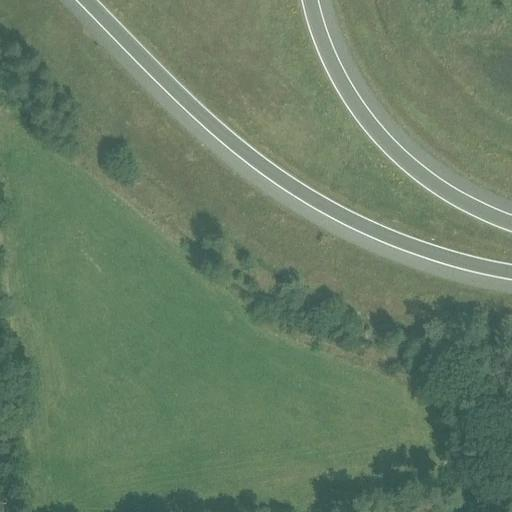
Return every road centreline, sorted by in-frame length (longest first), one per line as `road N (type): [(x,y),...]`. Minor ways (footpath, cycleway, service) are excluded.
road 1 (motorway): [(79,0),(253,162),(327,213),(415,253),(511,277)]
road 2 (motorway): [(511,223),(451,195),(385,143),(330,64),(308,0)]
